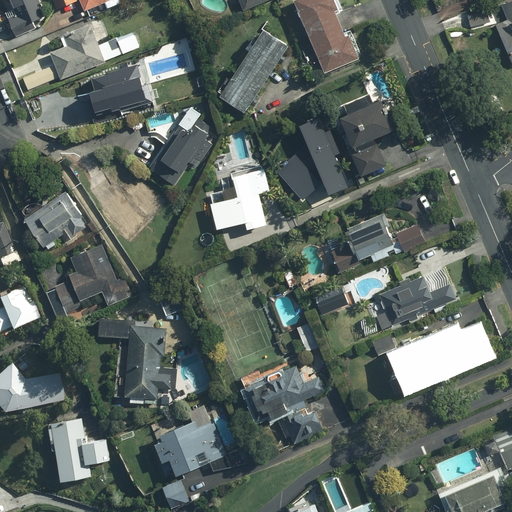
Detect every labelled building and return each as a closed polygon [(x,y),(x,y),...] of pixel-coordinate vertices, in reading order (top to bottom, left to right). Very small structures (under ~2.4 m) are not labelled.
[(46,16),(38,0),(10,0),(17,15),(8,19),(15,35),(28,30),(26,24),(46,16)] [(78,0),(83,9),(105,0),(78,0)] [(267,0),(238,0),(243,11),(267,0)] [(337,9),(333,0),(292,0),(324,72),(358,58),(348,35),(345,36),(333,10),(337,9)] [(507,19),(495,25),(511,63),(511,0),(501,5),(507,19)] [(105,62),(104,60),(138,47),(132,32),(99,45),(90,24),(63,35),(68,46),(50,53),(55,65),(24,77),(28,89),(59,77),(60,79),(105,62)] [(287,46),(262,30),(219,96),(244,113),(287,46)] [(108,83),(101,85),(105,97),(85,103),(92,124),(166,101),(161,84),(138,92),(130,67),(106,75),(108,83)] [(355,152),(352,153),(361,174),(385,164),(374,139),(394,131),(381,100),(341,117),(355,152)] [(174,185),(191,162),(197,166),(213,144),(206,139),(213,129),(199,119),(201,115),(191,108),(149,168),(174,185)] [(319,119),(299,127),(306,145),(295,155),(310,172),(317,169),(328,194),(348,186),(319,119)] [(302,200),(321,184),(310,172),(295,155),(277,171),(302,200)] [(247,229),(266,224),(259,193),(269,190),(263,167),(231,174),(237,197),(210,203),(217,230),(245,223),(247,229)] [(162,203),(139,181),(106,216),(129,238),(162,203)] [(65,241),(86,227),(82,221),(83,220),(65,192),(24,219),(42,247),(61,234),(65,241)] [(332,250),(340,272),(423,238),(417,224),(389,235),(385,226),(388,225),(383,212),(346,227),(351,238),(347,240),(349,243),(332,250)] [(2,220),(0,221),(0,253),(13,248),(2,220)] [(47,294),(58,323),(132,295),(125,278),(116,281),(103,246),(70,258),(76,273),(70,275),(71,279),(55,285),(57,291),(47,294)] [(290,269),(282,272),(289,286),(297,283),(290,269)] [(450,283),(430,291),(423,276),(379,294),(386,310),(376,314),(382,329),(456,298),(450,283)] [(314,295),(322,312),(349,300),(342,283),(314,295)] [(0,330),(7,327),(7,329),(37,317),(24,285),(0,294),(0,330)] [(179,287),(159,295),(167,315),(187,307),(179,287)] [(310,324),(298,329),(307,351),(319,346),(310,324)] [(454,326),(392,352),(407,388),(490,353),(477,325),(458,333),(454,326)] [(157,399),(158,387),(171,388),(172,373),(159,372),(161,355),(165,355),(167,328),(163,328),(131,326),(125,396),(157,399)] [(375,341),(379,352),(397,345),(393,333),(375,341)] [(0,368),(0,409),(1,411),(61,398),(57,373),(23,380),(7,363),(0,368)] [(309,412),(303,399),(324,389),(318,376),(303,382),(295,365),(243,388),(258,420),(279,410),(294,442),(323,429),(314,410),(309,412)] [(101,415),(50,424),(59,478),(91,473),(89,461),(108,457),(101,415)] [(193,419),(158,433),(161,440),(154,443),(161,461),(169,458),(175,473),(226,453),(214,422),(197,429),(193,419)] [(483,511),(482,508),(503,499),(492,474),(444,494),(451,511),(483,511)] [(182,479),(162,488),(171,508),(191,498),(182,479)] [(318,511),(315,501),(290,511),(318,511)]
